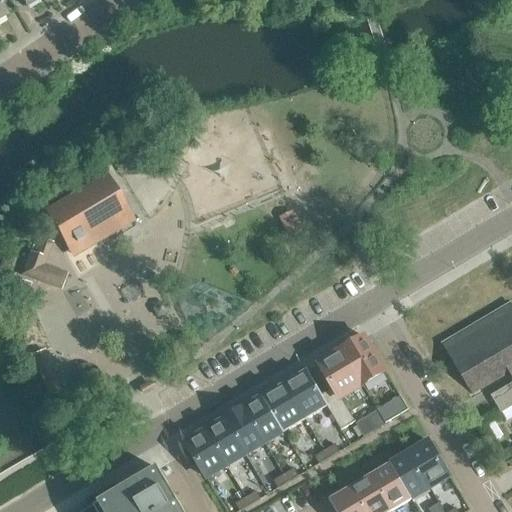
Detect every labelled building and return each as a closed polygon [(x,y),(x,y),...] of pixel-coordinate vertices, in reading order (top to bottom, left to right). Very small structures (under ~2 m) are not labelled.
[(130,222),(131,221),(126,214),(127,213),(105,177),(46,212),(68,249),(68,248),(73,256),(74,255),(69,248),(79,242),(84,249),(85,249),(80,241),(90,235),(94,243),(95,242),(91,235),(102,228),(107,235),(108,235),(103,227),(114,221),(118,228),(119,228),(115,220),(125,214),(130,222)] [(302,235),(292,214),(281,218),(290,240),(302,235)] [(28,255),(22,277),(62,289),(69,267),(28,255)] [(511,309),(445,350),(471,394),(494,381),(496,385),(511,376),(511,377),(511,384),(491,397),(501,414),(511,407),(511,309)] [(386,373),(365,338),(342,351),(363,386),(386,373)] [(342,351),(319,365),(333,389),(322,396),(328,407),(327,408),(341,431),(355,423),(341,399),(363,386),(342,351)] [(308,372),(284,385),(305,420),(327,408),(328,407),(322,396),(308,372)] [(284,385),(262,399),(282,433),(282,434),(305,420),(284,385)] [(400,398),(377,411),(385,424),(408,411),(400,398)] [(262,399),(243,410),(263,444),(282,433),(262,399)] [(245,455),(263,444),(243,410),(224,421),(245,455)] [(224,421),(206,432),(226,467),(245,455),(224,421)] [(207,478),(226,467),(206,432),(186,444),(207,478)] [(429,442),(409,455),(429,490),(450,477),(429,442)] [(334,444),(324,450),(329,458),(339,452),(334,444)] [(324,450),(313,456),(318,465),(329,458),(324,450)] [(409,455),(389,466),(410,501),(429,490),(409,455)] [(389,466),(369,478),(389,511),(391,511),(410,501),(389,466)] [(293,468),(283,474),(288,483),(298,477),(293,468)] [(96,511),(184,511),(159,470),(95,508),(96,511)] [(283,474),(272,480),(277,489),(288,483),(283,474)] [(389,511),(369,478),(350,490),(363,511),(389,511)] [(363,511),(350,490),(329,502),(335,511),(363,511)] [(255,491),(245,497),(250,506),(260,500),(255,491)] [(245,497),(234,503),(239,511),(250,506),(245,497)]
